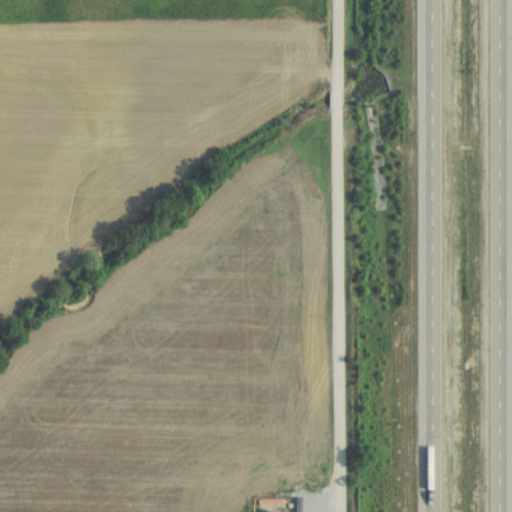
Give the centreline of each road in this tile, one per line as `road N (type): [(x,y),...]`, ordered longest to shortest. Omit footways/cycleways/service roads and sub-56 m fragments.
road 1 (residential): [(336,511),(332,0)]
road 2 (trunk): [(494,511),(492,0)]
road 3 (trunk): [(428,0),(427,511)]
